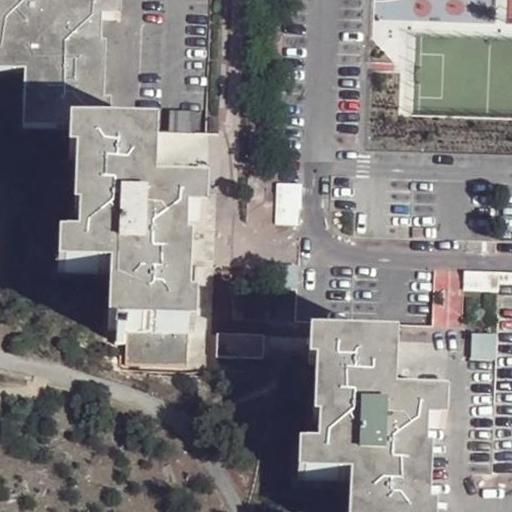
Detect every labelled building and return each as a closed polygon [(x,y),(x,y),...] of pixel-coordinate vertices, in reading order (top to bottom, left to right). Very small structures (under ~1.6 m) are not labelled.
[(69,131),(108,133),(109,103),(102,103),(104,47),(99,47),(101,20),(119,21),(120,0),(0,0),(0,72),(24,73),(22,130),(69,131)] [(402,111),(511,113),(511,0),(377,0),(376,59),(403,60),(402,111)] [(108,133),(69,131),(68,161),(75,162),(73,217),(78,218),(76,244),(58,244),(57,273),(108,275),(106,331),(193,334),(194,304),(187,304),(189,248),(185,248),(186,222),(205,222),(206,193),(153,191),(156,135),(146,134),(108,133)] [(263,337),(201,333),(215,359),(262,361),(263,337)] [(114,334),(114,345),(124,345),(124,334),(114,334)] [(395,341),(308,339),(307,368),(314,368),(312,424),(318,424),(317,451),(297,451),(297,480),(349,481),(348,511),(433,511),(434,511),(428,510),(429,455),(425,454),(425,428),(444,428),(444,398),(418,399),(393,398),(395,341)]
